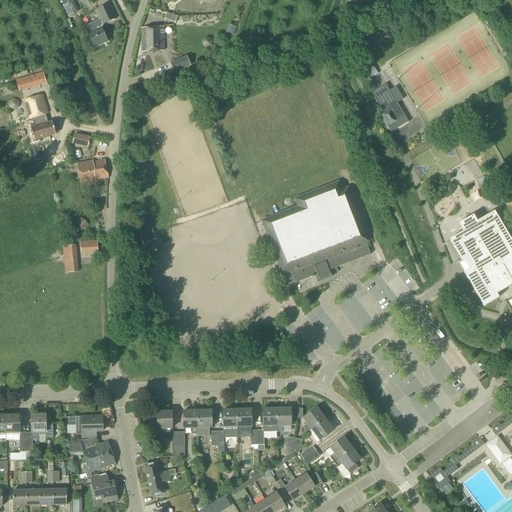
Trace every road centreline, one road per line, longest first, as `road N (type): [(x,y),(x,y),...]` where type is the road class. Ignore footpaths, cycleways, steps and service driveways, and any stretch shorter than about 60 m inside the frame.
road 1 (unclassified): [(116,390),(112,178),(129,40),(144,0)]
road 2 (unclassified): [(116,390),(319,388),(341,402),(389,467)]
road 3 (residential): [(137,511),(116,390)]
